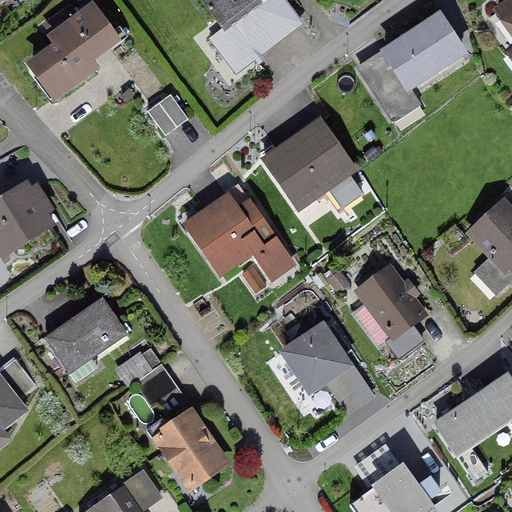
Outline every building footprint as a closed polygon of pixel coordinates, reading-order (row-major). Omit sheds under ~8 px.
[(198,0),(222,31),(214,37),(232,62),(247,64),(265,51),(260,44),(289,23),(271,0),(198,0)] [(511,1),(496,13),(511,35),(511,51),(508,55),(511,61),(511,1)] [(102,41),(108,51),(125,39),(117,29),(110,35),(90,9),(49,39),(55,47),(31,66),(55,98),(92,71),(79,52),(84,48),(87,52),(102,41)] [(417,106),(406,89),(459,52),(439,21),(422,32),(421,30),(382,55),(388,63),(363,80),(391,123),(417,106)] [(163,138),(186,121),(168,96),(145,114),(163,138)] [(353,171),(321,125),(264,165),(296,210),(329,188),(342,206),(358,194),(346,176),(353,171)] [(57,222),(39,194),(35,187),(28,191),(25,185),(0,201),(0,256),(1,257),(57,222)] [(227,201),(226,199),(225,199),(226,201),(187,228),(186,226),(185,227),(218,276),(250,254),(267,278),(289,262),(240,192),(227,201)] [(511,264),(511,217),(501,205),(468,235),(503,272),(511,264)] [(409,327),(422,317),(386,269),(355,293),(390,340),(385,344),(396,360),(420,342),(409,327)] [(253,295),(264,288),(251,270),(240,277),(253,295)] [(121,331),(100,301),(44,340),(64,370),(85,355),(87,358),(106,345),(104,342),(121,331)] [(339,330),(294,357),(320,401),(365,375),(339,330)] [(13,402),(33,386),(13,361),(0,370),(0,443),(4,440),(0,435),(0,428),(21,412),(13,402)] [(155,368),(133,384),(143,398),(165,382),(155,368)] [(511,414),(511,385),(507,379),(434,428),(452,455),(511,414)] [(189,488),(222,465),(188,416),(155,438),(164,452),(163,452),(175,471),(177,470),(189,488)] [(433,511),(402,468),(348,506),(351,511),(433,511)] [(134,511),(127,501),(135,496),(143,508),(158,498),(141,473),(118,489),(118,490),(86,511),(134,511)]
